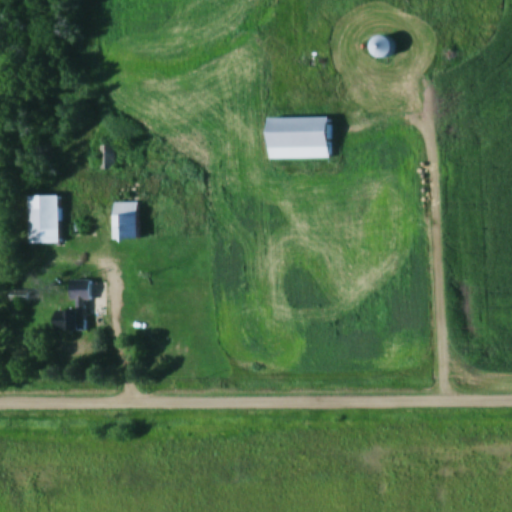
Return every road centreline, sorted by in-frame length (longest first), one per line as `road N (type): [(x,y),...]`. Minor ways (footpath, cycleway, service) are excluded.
road 1 (residential): [(0,403),(511,399)]
road 2 (track): [(390,121),(407,130),(415,157),(429,400)]
